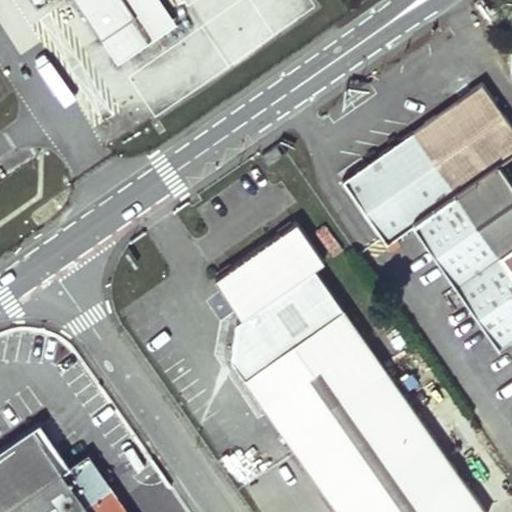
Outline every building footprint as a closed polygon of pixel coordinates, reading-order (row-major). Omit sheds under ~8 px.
[(77,0),(106,42),(137,21),(141,18),(128,0),(77,0)] [(162,0),(128,0),(141,18),(137,21),(106,42),(123,66),(181,26),(162,0)] [(511,282),(511,188),(500,172),(511,163),(511,133),(482,90),(412,138),(511,282)] [(414,231),(500,354),(511,345),(511,282),(412,138),(344,186),(358,206),(368,221),(387,249),(414,231)] [(262,162),(268,173),(286,160),(279,150),(262,162)] [(233,363),(334,511),(481,511),(450,466),(427,432),(315,271),(325,265),(297,225),(215,281),(244,323),(239,326),(233,363)] [(0,511),(133,511),(93,452),(75,464),(44,419),(0,449),(0,511)] [(439,425),(427,432),(450,466),(461,458),(439,425)]
